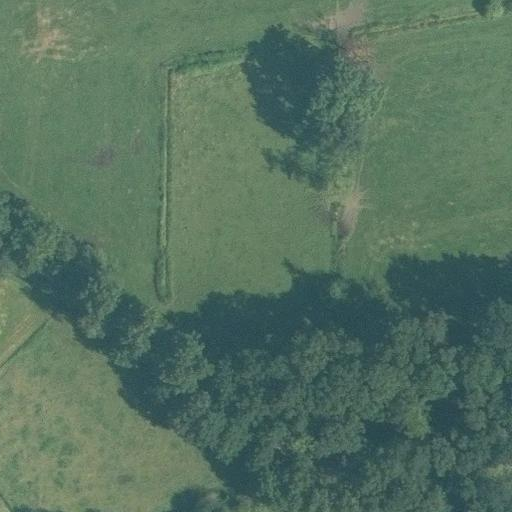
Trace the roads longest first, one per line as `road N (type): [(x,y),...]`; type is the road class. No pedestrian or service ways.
road 1 (unclassified): [(219,387),(511,333)]
road 2 (unclassified): [(219,387),(34,245),(0,230)]
road 3 (track): [(422,511),(299,449),(219,387)]
